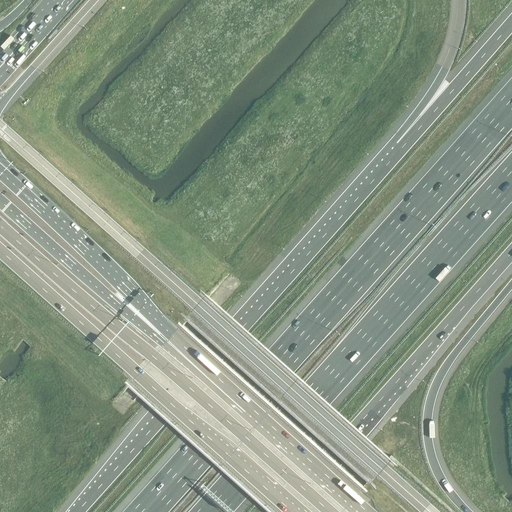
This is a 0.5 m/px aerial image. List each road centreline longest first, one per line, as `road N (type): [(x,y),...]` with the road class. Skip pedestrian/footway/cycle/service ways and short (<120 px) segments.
road 1 (motorway): [(511,103),(141,511)]
road 2 (motorway): [(401,148),(73,511)]
road 3 (motorway): [(212,511),(511,177)]
road 4 (trunk): [(0,223),(331,511)]
road 5 (trunk): [(0,250),(292,511)]
road 6 (motorway): [(280,511),(511,251)]
road 7 (trunk): [(247,408),(0,172)]
road 8 (trunk): [(247,408),(0,201)]
road 9 (motorway): [(467,511),(432,457),(429,406),(452,357),(511,284)]
road 10 (motorway): [(511,22),(401,148)]
road 11 (motorway): [(461,0),(446,68),(401,148)]
road 12 (trunk): [(361,511),(247,408)]
road 13 (motorway): [(0,107),(93,0)]
